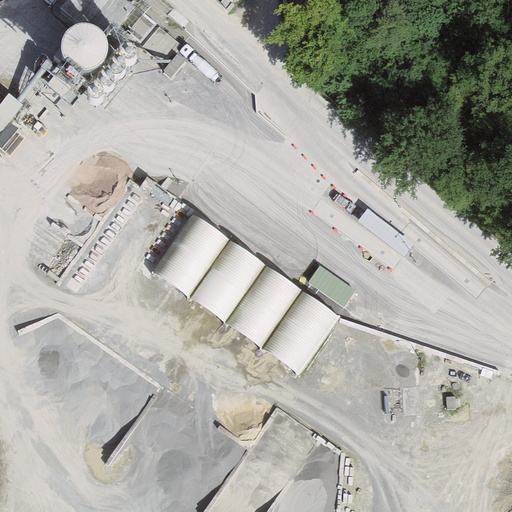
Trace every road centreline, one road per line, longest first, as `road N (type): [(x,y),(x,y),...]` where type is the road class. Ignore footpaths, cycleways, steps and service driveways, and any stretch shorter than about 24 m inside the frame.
road 1 (track): [(468,511),(107,314),(33,295)]
road 2 (unknown): [(191,127),(263,162),(405,264)]
road 3 (unknown): [(409,511),(397,339),(405,264)]
road 4 (unknown): [(0,52),(36,39),(86,45),(191,127)]
road 5 (unknown): [(123,511),(0,404)]
road 6 (unknown): [(57,166),(135,124),(191,127)]
